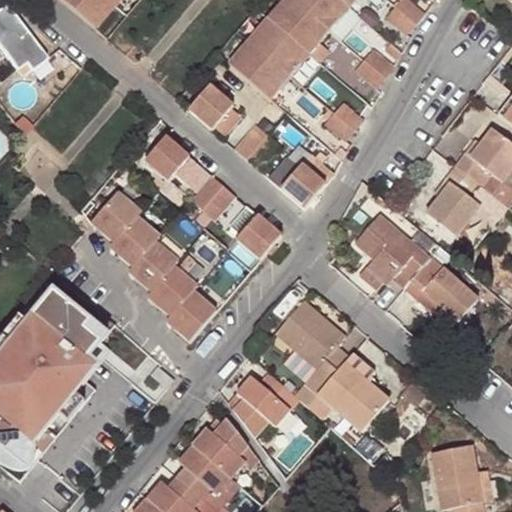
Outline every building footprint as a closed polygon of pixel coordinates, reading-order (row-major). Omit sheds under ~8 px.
[(58,0),(87,25),(106,3),(103,0),(58,0)] [(121,0),(108,0),(106,3),(113,9),(121,0)] [(284,0),(268,19),(276,25),(296,3),(292,0),(284,0)] [(341,21),(337,17),(346,7),(337,0),(298,0),(296,3),(331,34),(338,25),(341,21)] [(350,11),(359,1),(358,0),(351,0),(346,7),(350,11)] [(405,0),(403,0),(396,9),(417,27),(425,16),(405,0)] [(87,25),(94,31),(113,9),(106,3),(87,25)] [(320,45),(331,34),(296,3),(276,25),(307,53),(314,44),(318,48),(320,45)] [(346,7),(337,17),(341,21),(350,11),(346,7)] [(0,12),(0,26),(9,39),(0,44),(0,51),(16,74),(26,67),(32,74),(48,63),(6,8),(0,12)] [(417,27),(396,9),(387,20),(408,38),(417,27)] [(357,17),(350,11),(341,21),(338,25),(345,31),(357,17)] [(276,25),(268,19),(248,42),(256,49),(276,25)] [(298,62),(307,53),(276,25),(256,49),(291,79),(302,66),(298,62)] [(0,44),(9,39),(0,26),(0,44)] [(228,64),(236,71),(256,49),(248,42),(228,64)] [(311,56),(318,48),(314,44),(307,53),(311,56)] [(402,55),(388,44),(383,51),(397,64),(402,55)] [(319,64),(328,53),(320,45),(318,48),(311,56),(319,64)] [(275,88),(280,92),(291,79),(256,49),(236,71),(267,98),(275,88)] [(373,51),(364,62),(385,80),(394,68),(373,51)] [(307,53),(298,62),(302,66),(311,56),(307,53)] [(385,80),(364,62),(355,72),(376,91),(385,80)] [(214,128),(229,109),(231,106),(209,87),(189,112),(211,131),(214,128)] [(267,98),(271,102),(280,92),(275,88),(267,98)] [(511,126),(511,124),(511,98),(498,116),(511,126)] [(343,106),(334,116),(355,134),(363,123),(343,106)] [(239,117),(229,109),(214,128),(223,136),(239,117)] [(355,134),(334,116),(326,126),(347,144),(355,134)] [(23,139),(31,130),(19,120),(14,126),(23,139)] [(246,161),(266,137),(254,126),(233,150),(246,161)] [(465,155),(454,168),(481,188),(490,176),(501,184),(511,170),(511,146),(492,131),(481,145),(470,159),(465,155)] [(277,146),(266,137),(246,161),(257,171),(277,146)] [(189,159),(167,139),(146,165),(168,184),(189,159)] [(475,141),(465,155),(470,159),(481,145),(475,141)] [(308,155),(300,165),(325,186),(332,176),(308,155)] [(325,186),(300,165),(279,190),(304,212),(308,205),(315,198),(325,186)] [(450,186),(439,200),(426,217),(456,239),(479,209),(496,221),(506,208),(481,188),(454,168),(444,182),(450,186)] [(511,170),(501,184),(511,192),(511,170)] [(211,178),(191,204),(201,213),(222,188),(211,178)] [(439,200),(450,186),(444,182),(433,196),(439,200)] [(234,199),(222,188),(201,213),(213,223),(234,199)] [(116,194),(97,216),(105,223),(98,231),(114,246),(117,242),(136,220),(141,214),(116,194)] [(98,231),(105,223),(97,216),(90,224),(98,231)] [(259,262),(279,238),(256,218),(250,225),(236,243),(259,262)] [(428,261),(423,257),(407,244),(376,219),(353,248),(372,263),(365,273),(385,288),(390,282),(403,292),(428,261)] [(116,257),(132,271),(136,267),(155,245),(159,240),(136,220),(117,242),(124,248),(116,257)] [(433,245),(417,231),(407,244),(423,257),(433,245)] [(116,257),(124,248),(117,242),(114,246),(110,251),(116,257)] [(173,270),(178,264),(155,245),(136,267),(142,273),(135,282),(151,295),(153,292),(173,270)] [(187,258),(175,272),(192,286),(203,271),(187,258)] [(422,294),(442,311),(456,325),(476,303),(428,261),(403,292),(415,303),(422,294)] [(135,282),(142,273),(136,267),(132,271),(129,276),(135,282)] [(192,286),(175,272),(173,270),(153,292),(159,297),(152,306),(169,320),(172,316),(191,295),(196,289),(192,286)] [(51,279),(0,342),(0,473),(18,487),(88,401),(68,385),(99,347),(113,330),(51,279)] [(152,306),(159,297),(153,292),(151,295),(147,301),(152,306)] [(434,320),(442,311),(422,294),(415,303),(434,320)] [(188,345),(216,314),(191,295),(172,316),(180,324),(173,332),(188,345)] [(318,329),(323,322),(302,304),(275,338),(316,373),(299,394),(311,405),(344,367),(349,361),(335,351),(339,345),(318,329)] [(173,332),(180,324),(172,316),(169,320),(165,325),(173,332)] [(344,340),(323,322),(318,329),(339,345),(344,340)] [(250,338),(244,344),(254,352),(259,346),(250,338)] [(241,347),(250,356),(254,352),(244,344),(241,347)] [(108,355),(99,347),(68,385),(88,401),(93,394),(83,386),(108,355)] [(344,367),(366,386),(374,377),(352,357),(349,361),(344,367)] [(388,404),(366,386),(344,367),(311,405),(324,417),(331,409),(361,435),(388,404)] [(174,385),(159,371),(152,380),(167,393),(174,385)] [(236,412),(234,414),(255,441),(270,424),(275,429),(298,403),(294,400),(265,375),(257,385),(252,380),(238,396),(245,402),(236,412)] [(306,411),(311,405),(299,394),(294,400),(298,403),(306,411)] [(229,406),(236,412),(245,402),(238,396),(229,406)] [(306,411),(320,422),(324,417),(311,405),(306,411)] [(205,433),(214,439),(223,428),(215,421),(205,433)] [(214,439),(205,433),(192,449),(231,483),(247,464),(254,470),(259,464),(227,423),(223,428),(214,439)] [(211,494),(217,499),(231,483),(192,449),(179,467),(185,472),(177,481),(204,504),(211,494)] [(480,511),(480,507),(474,476),(469,451),(426,459),(436,511),(480,511)] [(484,474),(474,476),(480,507),(490,505),(484,474)] [(170,492),(160,486),(146,502),(157,511),(196,511),(204,504),(177,481),(170,492)] [(204,504),(213,511),(221,511),(240,490),(231,483),(217,499),(211,494),(204,504)] [(157,511),(146,502),(137,511),(157,511)]
